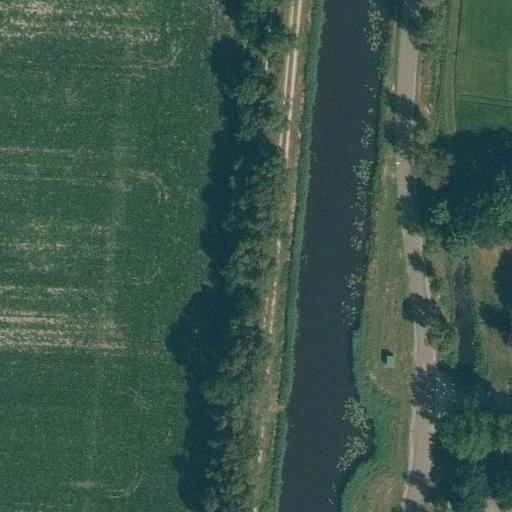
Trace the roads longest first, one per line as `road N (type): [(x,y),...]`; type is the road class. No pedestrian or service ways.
road 1 (unclassified): [(407,511),(423,439),(425,371),(404,132),(413,0)]
road 2 (track): [(295,0),(252,511)]
